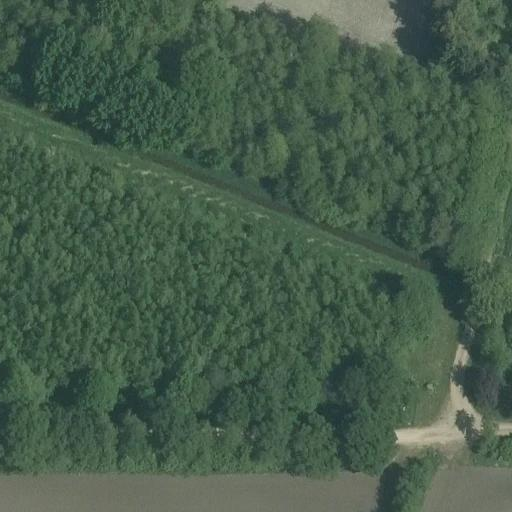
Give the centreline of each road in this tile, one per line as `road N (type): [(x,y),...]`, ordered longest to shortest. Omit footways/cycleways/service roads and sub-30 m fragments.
road 1 (track): [(511,432),(0,435)]
road 2 (track): [(455,433),(484,259),(511,156)]
